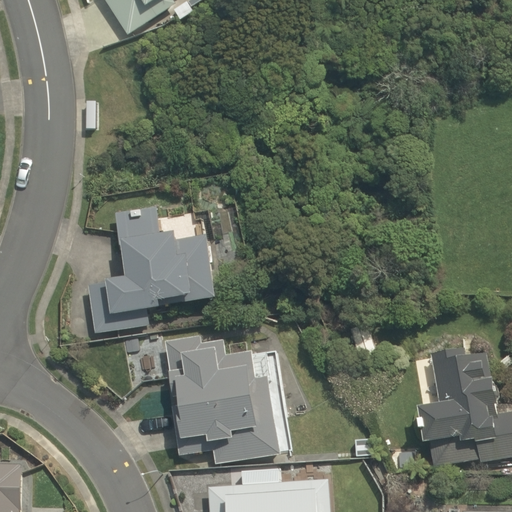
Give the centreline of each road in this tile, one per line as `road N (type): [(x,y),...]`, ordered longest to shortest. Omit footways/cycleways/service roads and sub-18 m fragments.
road 1 (residential): [(31,0),(53,113),(52,199),(31,270),(0,320)]
road 2 (residential): [(0,396),(109,478),(128,511)]
